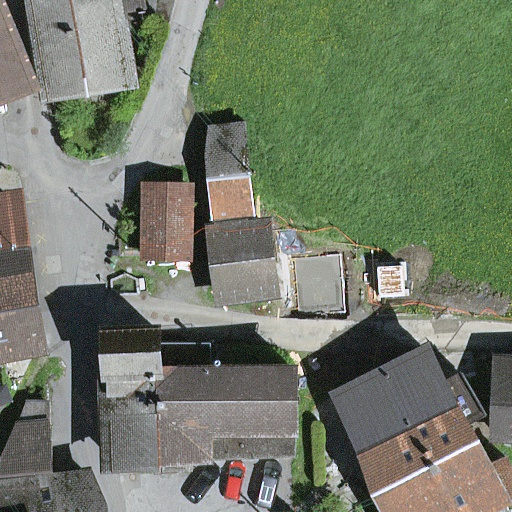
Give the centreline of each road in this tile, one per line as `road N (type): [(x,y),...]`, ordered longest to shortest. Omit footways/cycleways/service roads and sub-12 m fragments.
road 1 (residential): [(511,340),(69,306)]
road 2 (residential): [(56,221),(91,203),(126,169),(160,105),(196,0)]
road 3 (tertiary): [(69,306),(109,511)]
road 4 (tertiary): [(19,0),(46,152)]
